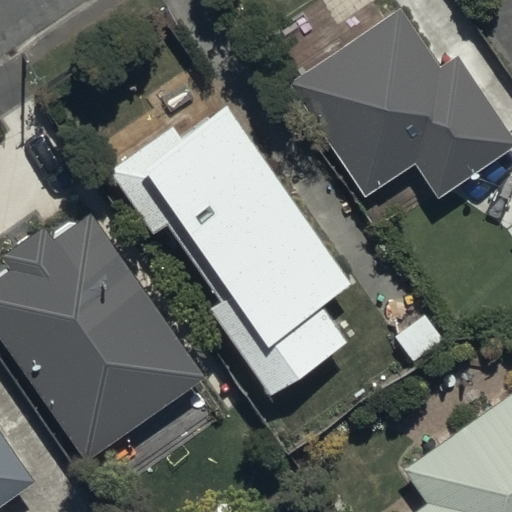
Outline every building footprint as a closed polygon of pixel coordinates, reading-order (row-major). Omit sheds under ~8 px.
[(511,135),(458,54),(437,68),(398,9),(287,81),(361,193),(412,160),(436,196),(511,145),(511,135)] [(224,107),(181,138),(170,123),(107,168),(151,230),(164,221),(217,296),(203,307),(266,394),(344,338),(318,303),(349,280),(224,107)] [(0,274),(0,337),(86,457),(201,374),(85,214),(0,274)] [(511,511),(511,393),(404,471),(426,502),(412,511),(511,511)] [(0,432),(0,505),(35,481),(0,432)]
